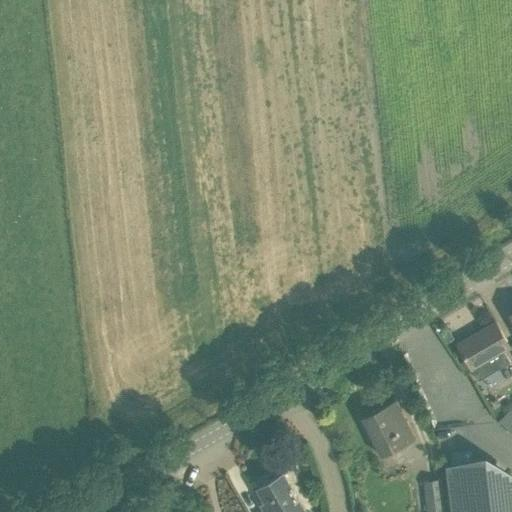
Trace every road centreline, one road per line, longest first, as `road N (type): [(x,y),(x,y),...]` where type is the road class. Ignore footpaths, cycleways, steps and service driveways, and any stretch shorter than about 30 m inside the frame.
road 1 (tertiary): [(69,511),(511,255)]
road 2 (unknown): [(298,385),(331,511)]
